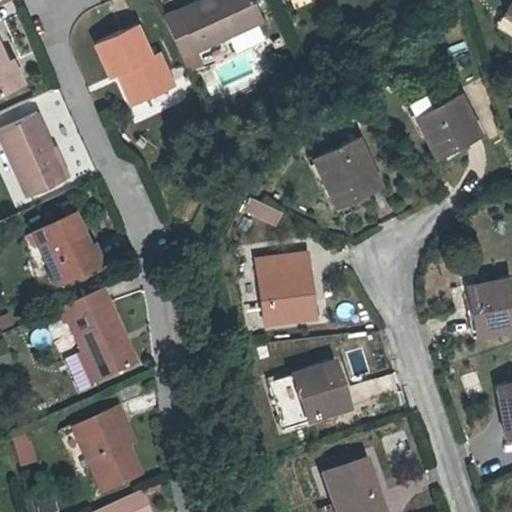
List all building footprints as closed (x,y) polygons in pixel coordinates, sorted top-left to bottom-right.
[(256,0),(201,0),(166,16),(183,54),(264,18),(256,0)] [(99,42),(112,75),(121,71),(136,104),(175,87),(160,52),(150,54),(137,25),(99,42)] [(0,64),(7,61),(0,44),(0,92),(11,87),(0,64)] [(0,64),(11,87),(22,82),(12,59),(7,61),(0,64)] [(412,121),(418,117),(441,161),(486,140),(461,95),(435,108),(428,94),(405,106),(412,121)] [(55,152),(37,113),(0,132),(28,194),(63,178),(51,154),(55,152)] [(359,140),(315,162),(336,206),(381,184),(359,140)] [(266,218),(272,205),(258,199),(252,211),(266,218)] [(284,211),(272,205),(266,218),(278,224),(284,211)] [(82,253),(88,250),(72,216),(30,235),(35,247),(54,287),(90,270),(82,253)] [(35,247),(30,235),(24,238),(29,250),(35,247)] [(82,253),(90,270),(102,265),(94,248),(88,250),(82,253)] [(272,270),(260,272),(269,318),(318,311),(306,248),(269,255),(272,270)] [(511,282),(465,289),(474,335),(511,329),(511,282)] [(88,349),(101,377),(140,362),(107,287),(60,309),(66,323),(74,318),(88,349)] [(0,338),(0,365),(11,361),(3,337),(0,338)] [(334,362),(270,385),(286,430),(350,407),(334,362)] [(466,395),(483,390),(476,370),(460,375),(466,395)] [(511,387),(499,391),(510,438),(511,437),(511,387)] [(137,446),(120,405),(73,425),(100,490),(141,473),(131,447),(137,446)] [(19,468),(36,463),(27,434),(10,440),(19,468)] [(367,459),(325,474),(338,511),(378,511),(386,509),(367,459)] [(146,511),(140,496),(101,511),(146,511)] [(33,503),(36,511),(56,511),(51,497),(33,503)]
